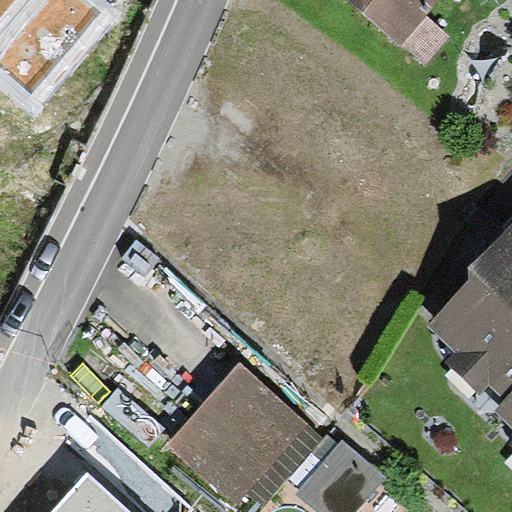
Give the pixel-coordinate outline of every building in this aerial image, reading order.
[(95,0),(0,0),(0,63),(37,96),(110,13),(95,0)] [(340,0),(399,50),(441,0),(340,0)] [(511,217),(502,228),(511,237),(468,283),(469,294),(429,332),(458,362),(448,371),(481,405),(491,396),(506,412),(499,419),(511,432),(511,451),(511,452),(511,217)] [(171,459),(229,507),(289,433),(231,386),(171,459)] [(395,511),(401,505),(335,452),(297,500),(312,511),(395,511)] [(123,511),(88,481),(59,511),(123,511)]
